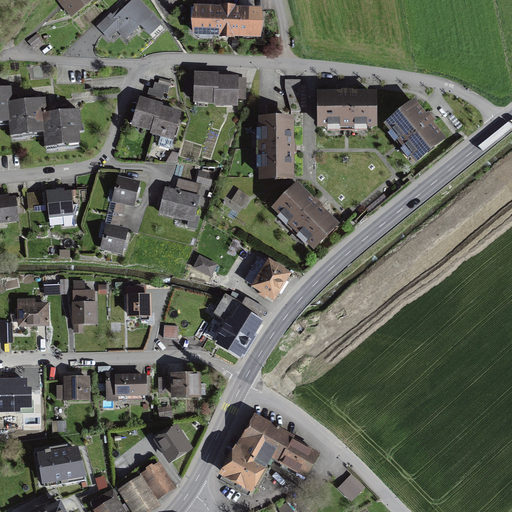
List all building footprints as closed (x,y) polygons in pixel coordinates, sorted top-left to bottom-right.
[(72,12),(87,0),(68,0),(70,2),(66,5),(72,12)] [(153,32),(161,24),(137,0),(133,0),(114,18),(111,15),(98,27),(104,33),(113,24),(126,38),(140,25),(143,28),(147,25),(153,32)] [(215,9),(196,9),(195,34),(214,34),(215,9)] [(222,34),(222,32),(231,33),(231,35),(239,35),(240,10),(231,10),(231,15),(224,14),(224,9),(215,9),(214,34),(222,34)] [(258,36),(259,11),(240,10),(239,35),(258,36)] [(33,48),(42,40),(37,34),(28,42),(33,48)] [(217,76),(188,75),(187,94),(195,95),(195,97),(205,98),(204,101),(215,102),(217,78),(217,76)] [(244,99),(245,79),(217,78),(215,102),(215,104),(226,105),(226,101),(236,101),(236,98),(244,99)] [(155,83),(153,89),(164,93),(167,94),(169,87),(155,83)] [(0,118),(10,118),(8,103),(11,103),(10,88),(0,89),(0,118)] [(161,100),(164,93),(153,89),(150,88),(147,95),(161,100)] [(351,93),(343,93),(343,95),(321,95),(321,111),(318,116),(321,117),(321,126),(373,126),(373,117),(376,115),(373,111),(373,94),(351,95),(351,93)] [(34,130),(44,129),(42,114),(46,114),(44,99),(11,103),(8,103),(10,118),(11,133),(22,132),(22,135),(34,134),(34,130)] [(161,106),(140,100),(134,122),(144,124),(143,127),(153,130),(160,108),(161,106)] [(413,104),(388,125),(416,160),(442,139),(429,124),(432,122),(427,116),(424,118),(413,104)] [(160,108),(153,130),(152,133),(162,136),(159,145),(170,149),(174,135),(173,135),(178,118),(179,114),(160,108)] [(44,129),(45,144),(56,143),(56,147),(68,145),(68,142),(79,140),(77,126),(80,126),(79,110),(46,114),(42,114),(44,129)] [(291,153),(293,153),(293,145),(291,145),(291,121),(281,121),(275,118),(273,121),(261,121),(261,177),(274,177),(276,180),(281,177),(291,177),(291,153)] [(213,176),(199,173),(197,182),(210,185),(213,176)] [(112,213),(120,215),(123,204),(133,206),(139,183),(120,178),(112,213)] [(282,203),(276,209),(313,246),(319,240),(322,241),(324,236),(335,224),(319,208),(320,207),(315,202),(314,203),(298,187),(286,199),(281,200),(282,203)] [(198,197),(166,189),(160,213),(183,218),(183,215),(194,217),(198,197)] [(74,217),(80,205),(71,206),(71,202),(87,200),(86,191),(63,194),(62,191),(48,193),(50,214),(62,213),(62,215),(63,215),(64,226),(75,224),(74,217)] [(239,192),(234,200),(242,205),(247,197),(239,192)] [(42,193),(27,195),(28,209),(43,207),(42,193)] [(7,197),(0,197),(0,219),(6,219),(7,221),(17,220),(16,213),(23,213),(22,198),(7,200),(7,197)] [(111,215),(103,249),(122,254),(127,230),(117,228),(120,217),(111,215)] [(195,268),(207,274),(212,263),(200,257),(195,268)] [(281,294),(288,283),(284,281),(288,275),(269,262),(254,287),(274,299),(277,292),(281,294)] [(74,292),(73,292),(74,331),(82,331),(82,323),(95,323),(94,292),(84,292),(84,282),(74,282),(74,292)] [(57,295),(56,285),(45,286),(46,295),(57,295)] [(126,297),(129,297),(144,297),(144,288),(126,288),(126,297)] [(263,307),(248,299),(244,306),(225,295),(212,317),(208,314),(192,341),(203,348),(208,340),(215,344),(217,340),(221,342),(221,344),(238,354),(258,322),(253,318),(254,315),(257,317),(263,307)] [(148,297),(144,297),(129,297),(129,315),(149,315),(148,297)] [(26,325),(47,324),(46,305),(33,305),(33,300),(19,301),(20,317),(25,317),(26,325)] [(1,321),(1,333),(13,333),(13,321),(1,321)] [(163,338),(178,339),(178,327),(164,326),(163,338)] [(131,394),(131,400),(144,399),(144,376),(117,377),(115,374),(107,374),(108,395),(131,394)] [(198,375),(174,376),(174,396),(205,395),(204,384),(198,384),(198,375)] [(0,412),(32,412),(31,387),(26,388),(26,378),(0,379),(0,412)] [(66,399),(88,399),(87,378),(66,378),(66,386),(58,387),(58,399),(66,399)] [(160,414),(160,420),(173,418),(172,412),(160,414)] [(292,440),(293,439),(252,416),(248,423),(250,426),(243,438),(270,453),(272,449),(284,455),(292,440)] [(188,448),(176,429),(158,441),(170,459),(188,448)] [(243,438),(239,436),(224,463),(228,465),(224,473),(250,488),(270,453),(243,438)] [(280,462),(293,469),(291,472),(304,480),(319,455),(292,440),(284,455),(280,462)] [(77,450),(39,457),(44,487),(85,480),(77,450)] [(158,466),(154,468),(152,465),(146,469),(148,472),(145,474),(159,496),(172,488),(158,466)] [(340,488),(351,499),(360,489),(361,490),(364,487),(352,476),(340,488)] [(136,511),(142,511),(155,504),(139,479),(122,489),(136,511)] [(98,511),(125,511),(112,491),(92,502),(98,511)] [(279,509),(281,511),(292,511),(293,511),(286,503),(279,509)]
